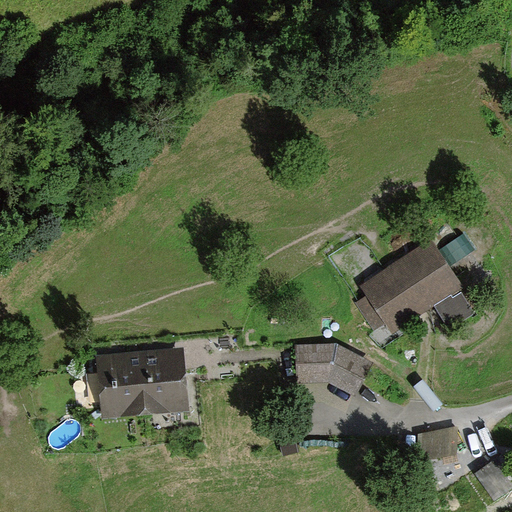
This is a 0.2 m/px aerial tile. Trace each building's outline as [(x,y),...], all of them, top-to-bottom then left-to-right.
[(434,235),(366,283),(397,326),(465,278),(434,235)] [(374,360),(338,341),(298,342),(299,380),(329,378),(357,393),(374,360)] [(186,349),(104,356),(108,408),(190,402),(186,349)] [(453,453),(449,430),(424,434),(428,457),(453,453)] [(494,501),(511,489),(511,483),(497,461),(477,475),(494,501)]
